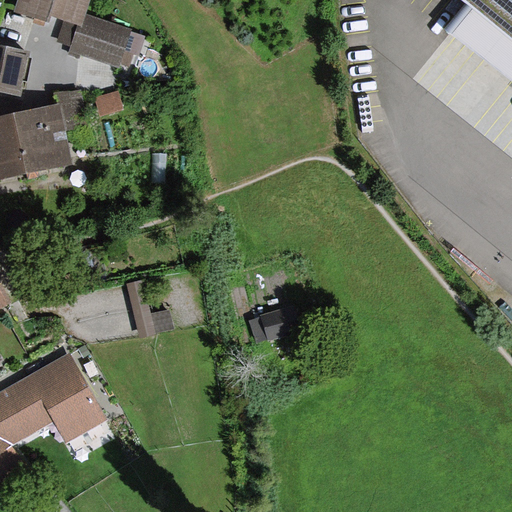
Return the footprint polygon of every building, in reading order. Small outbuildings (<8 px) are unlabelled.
[(91,0),(18,0),(13,16),(50,28),(52,21),(78,30),(82,31),(86,17),(91,0)] [(511,0),(478,0),(511,27),(511,0)] [(146,37),(86,17),(82,31),(78,30),(69,57),(80,61),(81,58),(120,71),(121,67),(130,70),(134,56),(140,58),(146,37)] [(0,93),(27,99),(34,56),(0,49),(0,93)] [(107,103),(110,116),(125,111),(122,99),(107,103)] [(0,123),(0,164),(4,180),(78,163),(66,108),(0,123)] [(133,285),(139,334),(158,332),(151,282),(133,285)] [(296,312),(268,320),(274,339),(302,331),(296,312)] [(118,399),(94,354),(4,403),(28,435),(96,399),(101,409),(118,399)] [(0,428),(0,455),(13,446),(0,428)]
